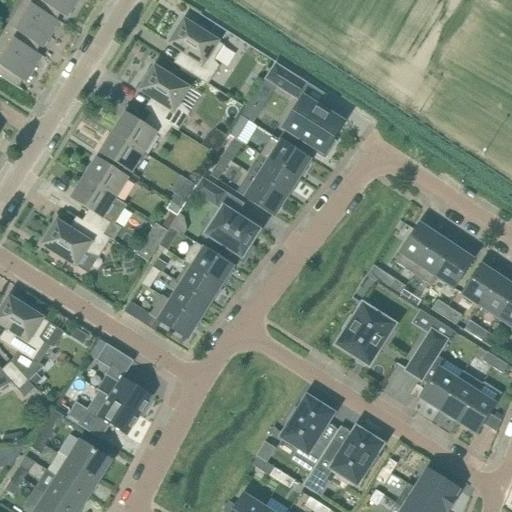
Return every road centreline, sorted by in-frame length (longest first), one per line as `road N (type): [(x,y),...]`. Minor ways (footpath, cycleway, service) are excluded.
road 1 (residential): [(240,332),(377,159),(398,164),(511,240)]
road 2 (residential): [(496,494),(240,332)]
road 3 (residential): [(0,259),(197,383)]
road 4 (residential): [(44,137),(127,0)]
road 5 (residential): [(134,511),(197,383)]
